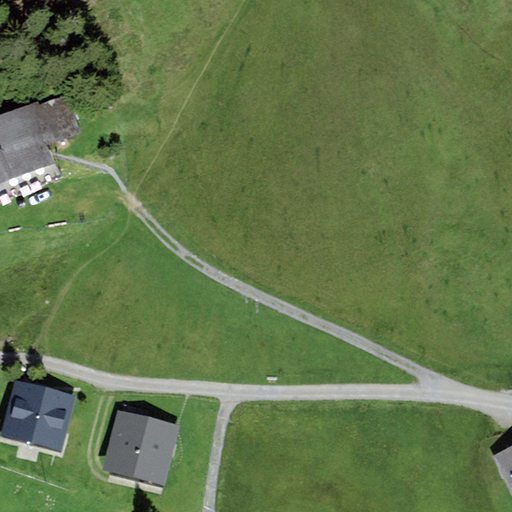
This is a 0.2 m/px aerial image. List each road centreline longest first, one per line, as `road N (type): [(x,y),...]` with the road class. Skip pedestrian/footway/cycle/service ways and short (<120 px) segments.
road 1 (track): [(0,358),(127,384),(460,395),(511,405)]
road 2 (track): [(135,206),(207,269),(460,395)]
road 3 (track): [(109,380),(95,469),(104,479),(158,493)]
road 4 (track): [(230,392),(207,511)]
